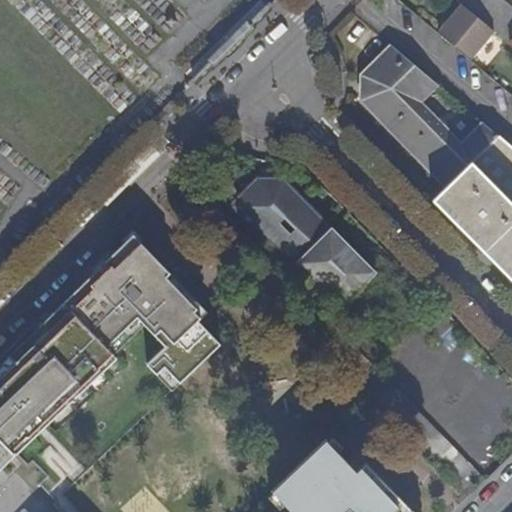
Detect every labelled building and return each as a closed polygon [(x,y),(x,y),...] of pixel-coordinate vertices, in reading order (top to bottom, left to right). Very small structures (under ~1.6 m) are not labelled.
[(451,0),(453,1),(458,5),(492,33),(511,49),(511,13),(495,0),(451,0)] [(444,12),(449,16),(458,5),(453,1),(444,12)] [(449,16),(434,33),(469,61),(492,33),(458,5),(449,16)] [(228,54),(242,41),(234,33),(212,56),(213,57),(210,61),(212,63),(213,65),(225,53),(228,54)] [(385,44),(365,69),(378,81),(442,135),(460,150),(461,149),(419,106),(435,86),(385,44)] [(359,101),(446,188),(474,161),(460,150),(442,135),(378,81),(365,69),(360,77),(359,101)] [(474,161),(497,138),(482,125),(461,149),(460,150),(474,161)] [(492,261),(511,281),(511,150),(497,138),(474,161),(446,188),(433,202),(492,261)] [(232,198),(330,304),(370,269),(267,166),(232,198)] [(173,238),(16,391),(62,431),(130,367),(105,347),(136,316),(161,342),(148,357),(165,371),(236,300),(173,238)] [(0,491),(53,440),(62,431),(16,391),(0,406),(0,491)] [(416,511),(368,460),(358,469),(328,437),(274,488),(296,511),(416,511)]
